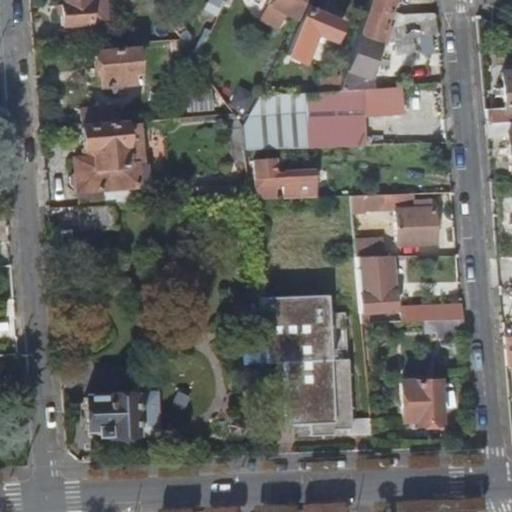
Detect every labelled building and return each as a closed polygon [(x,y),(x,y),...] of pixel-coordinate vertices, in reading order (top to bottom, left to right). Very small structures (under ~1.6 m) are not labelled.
[(101,24),(99,0),(61,0),(62,5),(57,5),(58,26),(101,24)] [(268,0),(267,4),(286,13),(300,20),(308,3),(303,0),(268,0)] [(331,0),(314,0),(287,57),(301,65),(316,35),(334,45),(343,27),(323,17),(331,0)] [(369,0),(357,36),(377,44),(379,45),(395,1),(392,0),(369,0)] [(260,18),(279,28),(286,13),(267,4),(260,18)] [(357,36),(345,71),(338,92),(346,92),(357,91),(359,91),(364,79),(377,44),(357,36)] [(135,50),(94,53),(95,77),(99,77),(100,87),(130,85),(130,75),(137,74),(135,50)] [(487,126),(511,123),(511,72),(501,73),(504,108),(486,109),(487,126)] [(338,92),(342,79),(316,80),(316,94),(338,92)] [(361,145),(357,91),(346,92),(338,92),(316,94),(261,97),(244,128),(245,149),(361,145)] [(80,109),(81,127),(110,124),(118,123),(117,105),(80,109)] [(80,127),(82,147),(91,147),(91,157),(82,157),(71,158),(72,172),(70,172),(68,176),(68,183),(71,186),(75,187),(75,191),(102,190),(102,206),(133,205),(132,188),(136,184),(134,156),(121,157),(121,143),(133,142),(132,122),(118,123),(110,124),(80,127)] [(511,123),(487,126),(488,138),(509,137),(511,169),(511,123)] [(121,157),(134,156),(133,142),(121,143),(121,157)] [(91,147),(82,147),(82,157),(91,157),(91,147)] [(252,201),(272,200),(272,187),(280,187),(280,200),(311,198),(310,173),(280,174),(279,175),(272,176),(271,160),(246,160),(248,201),(252,201)] [(351,197),(352,213),(361,213),(361,207),(394,206),(396,243),(435,242),(433,209),(428,209),(428,202),(415,202),(415,209),(411,209),(410,194),(351,197)] [(102,206),(78,207),(79,231),(102,230),(102,206)] [(71,232),(54,233),(54,243),(72,243),(71,232)] [(379,240),(354,241),(355,258),(367,257),(380,257),(379,240)] [(360,324),(368,324),(367,314),(394,313),(393,294),(384,294),(382,271),(378,271),(378,267),(367,268),(367,257),(355,258),(360,324)] [(256,301),(259,364),(281,364),(284,427),(312,426),(312,432),(348,431),(343,316),(325,316),(324,299),(256,301)] [(402,322),(437,321),(462,320),(461,306),(402,308),(402,322)] [(437,337),(464,336),(462,320),(437,321),(437,337)] [(420,386),(382,388),(383,422),(397,422),(398,427),(421,426),(420,386)] [(152,396),(81,399),(82,432),(102,431),(102,438),(153,436),(152,396)]
